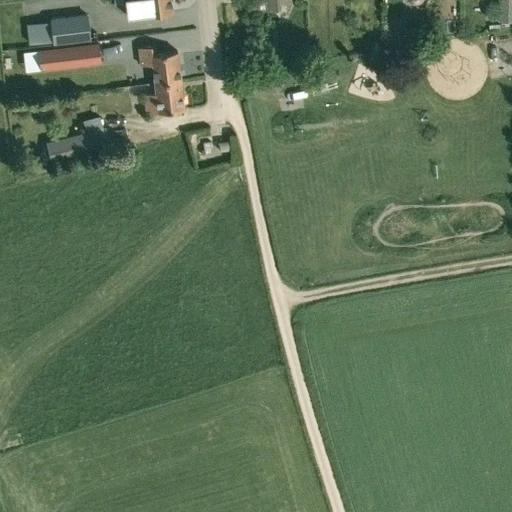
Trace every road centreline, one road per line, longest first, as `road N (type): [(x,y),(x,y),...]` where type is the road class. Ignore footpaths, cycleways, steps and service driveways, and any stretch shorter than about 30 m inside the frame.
road 1 (track): [(219,92),(240,130),(277,303),(339,511)]
road 2 (track): [(277,303),(511,262)]
